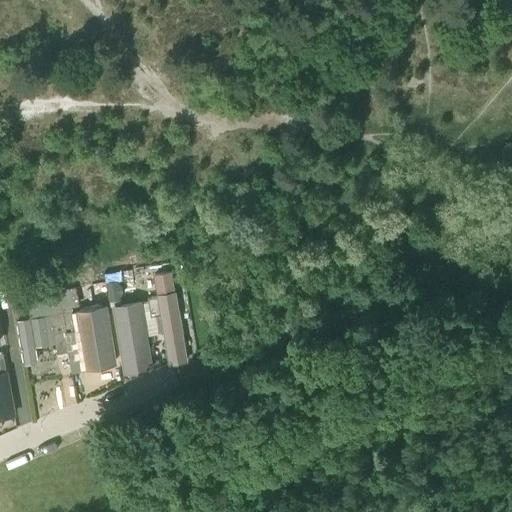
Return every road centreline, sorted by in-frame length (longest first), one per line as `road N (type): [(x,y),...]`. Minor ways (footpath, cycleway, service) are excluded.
road 1 (residential): [(0,454),(200,379)]
road 2 (track): [(352,329),(511,278)]
road 3 (track): [(200,379),(352,329)]
